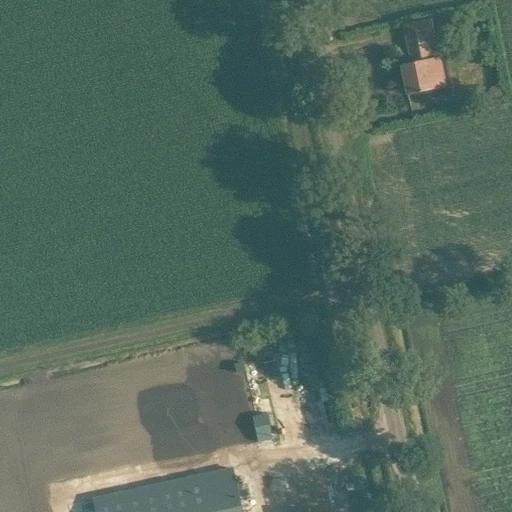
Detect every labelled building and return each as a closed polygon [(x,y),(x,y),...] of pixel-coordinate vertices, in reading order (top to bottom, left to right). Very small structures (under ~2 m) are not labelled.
[(436,17),(440,37),(447,36),(464,32),(462,25),(460,12),(436,17)] [(440,58),(432,60),(428,40),(435,38),(431,20),(404,26),(411,64),(401,66),(407,96),(446,88),(440,58)] [(234,364),(236,373),(244,371),(244,370),(242,362),(234,364)] [(271,408),(276,434),(288,432),(283,406),(271,408)] [(253,417),(259,442),(273,439),(267,414),(253,417)] [(242,511),(233,469),(214,474),(93,500),(95,511),(242,511)]
